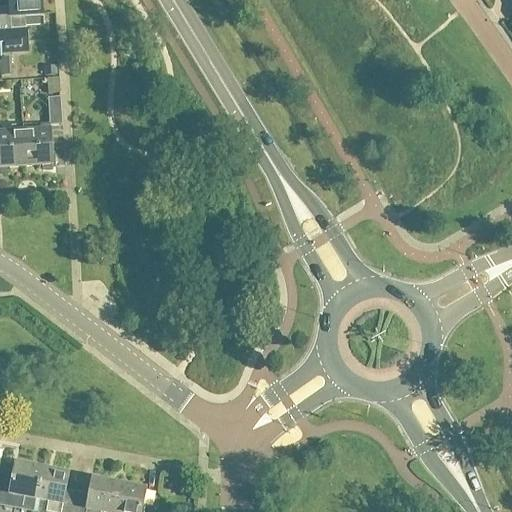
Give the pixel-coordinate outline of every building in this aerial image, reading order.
[(28,29),(27,29),(26,17),(43,16),(41,0),(10,0),(11,7),(0,7),(0,33),(0,37),(1,52),(1,56),(29,55),(29,50),(28,29)] [(58,76),(57,66),(44,67),(44,77),(58,76)] [(60,93),(59,78),(47,79),(48,94),(60,93)] [(63,125),(62,97),(49,98),(50,124),(50,126),(51,126),(63,125)] [(37,125),(24,126),(27,167),(43,166),(43,170),(54,169),(51,126),(50,126),(50,124),(37,125)] [(27,167),(24,126),(12,127),(12,133),(0,133),(0,172),(10,172),(10,168),(27,167)] [(34,511),(43,469),(16,464),(14,476),(0,473),(0,506),(29,511),(34,511)] [(70,475),(43,469),(34,511),(74,511),(78,493),(66,491),(70,475)] [(78,493),(74,511),(114,511),(120,485),(94,479),(90,496),(78,493)] [(120,485),(114,511),(154,511),(156,509),(143,507),(147,490),(120,485)]
